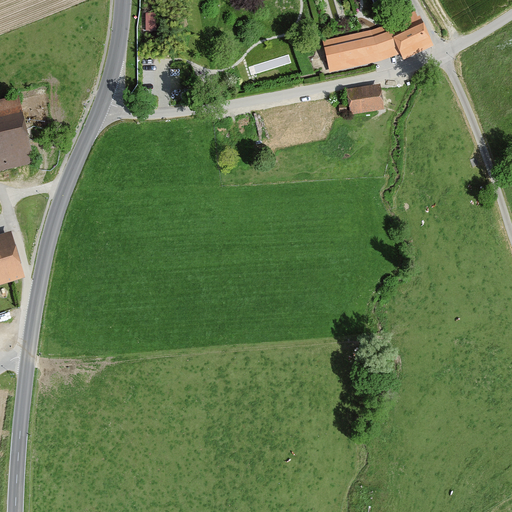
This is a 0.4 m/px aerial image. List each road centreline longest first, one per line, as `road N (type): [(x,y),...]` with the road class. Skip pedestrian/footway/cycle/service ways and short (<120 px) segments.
road 1 (unclassified): [(442,52),(337,86),(180,113),(133,114),(102,101)]
road 2 (secondary): [(102,101),(49,241),(27,357)]
road 3 (residential): [(511,244),(442,52)]
road 4 (secondary): [(27,357),(15,511)]
